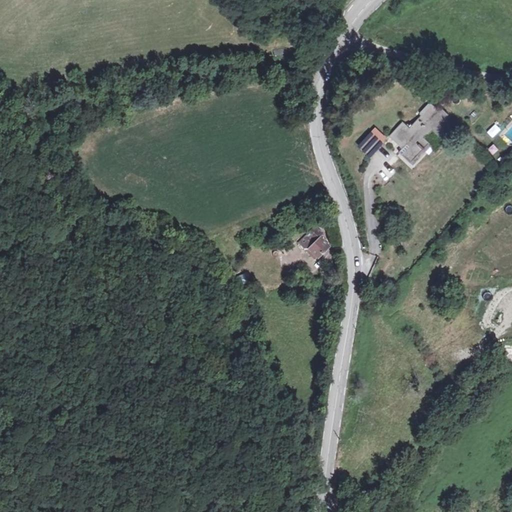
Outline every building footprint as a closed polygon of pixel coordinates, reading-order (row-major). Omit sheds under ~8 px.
[(295,37),(261,43),(263,55),(296,49),(295,37)] [(416,155),(436,135),(429,128),(439,118),(446,125),(455,116),(448,109),(452,105),(444,97),(439,101),(431,93),(423,103),(427,107),(412,122),(406,118),(396,128),(406,137),(402,142),(416,155)] [(373,124),(360,138),(374,150),(386,137),(373,124)] [(504,145),(499,150),(504,156),(510,150),(504,145)] [(306,245),(315,255),(328,243),(320,233),(306,245)]
